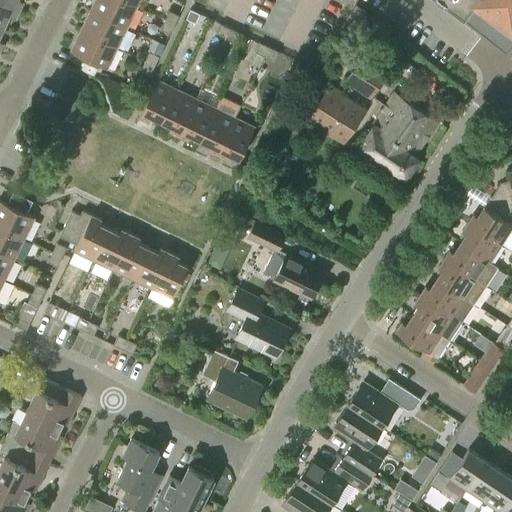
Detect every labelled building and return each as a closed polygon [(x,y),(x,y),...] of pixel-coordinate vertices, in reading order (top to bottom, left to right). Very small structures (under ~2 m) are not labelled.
[(0,0),(0,2),(16,11),(18,6),(16,0),(15,0),(0,0)] [(127,25),(137,5),(126,0),(94,0),(90,8),(127,25)] [(511,0),(445,0),(444,2),(445,2),(447,0),(461,11),(459,13),(461,14),(464,11),(449,0),(475,0),(511,27),(511,0)] [(9,16),(14,14),(16,11),(0,2),(0,28),(1,29),(8,16),(9,16)] [(342,24),(352,31),(366,11),(355,4),(342,24)] [(117,46),(127,25),(90,8),(80,28),(117,46)] [(190,8),(186,18),(195,22),(200,13),(190,8)] [(174,23),(179,15),(170,10),(165,19),(174,23)] [(170,32),(174,23),(165,19),(161,28),(170,32)] [(224,36),(229,27),(220,23),(216,32),(224,36)] [(239,32),(229,27),(224,36),(235,41),(239,32)] [(107,67),(117,46),(80,28),(70,49),(107,67)] [(160,53),(164,44),(154,39),(150,48),(160,53)] [(265,56),(269,46),(259,41),(249,62),(259,67),(265,56)] [(278,50),(269,46),(265,56),(274,60),(278,50)] [(154,64),(158,56),(149,51),(145,59),(154,64)] [(371,97),(386,73),(357,56),(343,80),(371,97)] [(149,74),(154,64),(145,59),(140,68),(149,74)] [(161,120),(176,88),(156,78),(139,114),(148,119),(150,115),(161,120)] [(342,140),(363,107),(327,85),(306,118),(342,140)] [(179,133),(196,97),(176,88),(161,120),(171,125),(169,129),(179,133)] [(403,177),(417,157),(412,153),(435,120),(393,92),(357,145),(403,177)] [(200,138),(215,106),(196,97),(179,133),(187,137),(190,133),(200,138)] [(209,147),(217,151),(234,115),(215,106),(200,138),(210,143),(209,147)] [(234,115),(217,151),(228,156),(229,152),(240,157),(255,125),(234,115)] [(510,207),(511,204),(511,166),(509,167),(511,178),(501,180),(491,195),(510,207)] [(510,207),(491,195),(485,203),(484,203),(477,214),(473,212),(467,221),(502,244),(511,228),(511,223),(503,218),(510,207)] [(0,225),(22,236),(32,215),(0,199),(0,225)] [(310,295),(321,270),(285,253),(276,248),(283,234),(254,220),(230,208),(226,216),(250,228),(247,234),(268,244),(271,253),(262,272),(274,277),(273,278),(310,295)] [(97,216),(82,209),(80,213),(71,209),(59,234),(77,242),(74,249),(80,252),(97,216)] [(103,263),(118,231),(99,222),(100,218),(97,216),(80,252),(103,263)] [(490,261),(502,244),(467,221),(461,229),(465,232),(460,240),(490,261)] [(0,250),(12,257),(22,236),(0,225),(0,250)] [(139,236),(121,227),(119,232),(118,231),(103,263),(126,274),(141,242),(137,240),(139,236)] [(497,265),(490,261),(460,240),(454,250),(450,247),(444,256),(485,283),(497,265)] [(219,268),(229,247),(216,241),(206,262),(219,268)] [(61,255),(65,246),(55,242),(51,250),(61,255)] [(158,250),(141,242),(126,274),(152,286),(169,251),(159,246),(158,250)] [(0,275),(3,277),(12,257),(0,250),(0,275)] [(57,265),(61,255),(51,250),(47,260),(57,265)] [(172,296),(187,265),(177,260),(179,255),(169,251),(152,286),(172,296)] [(473,302),(485,283),(444,256),(438,265),(441,268),(435,277),(473,302)] [(66,266),(53,295),(62,298),(75,270),(66,266)] [(181,278),(187,281),(190,274),(184,271),(181,278)] [(473,302),(435,277),(429,286),(426,284),(420,292),(461,319),(473,302)] [(41,296),(45,287),(35,283),(31,291),(41,296)] [(275,355),(288,327),(256,312),(262,299),(237,287),(227,308),(245,317),(236,336),(275,355)] [(36,305),(41,296),(31,291),(27,301),(36,305)] [(449,337),(461,319),(420,292),(414,301),(418,303),(412,313),(449,337)] [(300,294),(296,303),(304,306),(308,297),(300,294)] [(44,310),(65,319),(69,310),(48,301),(44,310)] [(449,337),(412,313),(405,322),(402,320),(396,329),(437,356),(449,337)] [(84,329),(88,320),(79,315),(75,324),(84,329)] [(93,333),(97,324),(88,320),(84,329),(93,333)] [(503,328),(494,341),(503,347),(508,339),(511,333),(503,328)] [(123,347),(127,338),(118,334),(113,343),(123,347)] [(132,352),(136,343),(127,338),(123,347),(132,352)] [(483,351),(479,357),(491,365),(495,359),(497,357),(499,354),(503,347),(494,341),(491,339),(483,351)] [(246,416),(261,384),(232,370),(237,359),(212,347),(200,372),(214,379),(206,397),(246,416)] [(475,390),(491,365),(479,357),(463,382),(475,390)] [(67,422),(74,406),(52,395),(58,383),(35,372),(24,394),(31,398),(25,410),(59,426),(62,420),(67,422)] [(380,391),(362,379),(347,402),(380,424),(395,401),(406,408),(412,407),(418,397),(393,380),(387,389),(380,391)] [(371,470),(380,457),(365,447),(380,424),(347,402),(331,426),(350,438),(351,444),(345,453),(371,470)] [(59,426),(25,410),(19,422),(12,419),(2,440),(25,451),(31,440),(53,451),(61,435),(56,433),(59,426)] [(143,508),(155,483),(144,478),(159,449),(131,436),(123,453),(127,455),(117,477),(129,483),(121,498),(143,508)] [(34,490),(42,474),(20,463),(25,451),(2,440),(0,444),(0,481),(27,494),(30,488),(34,490)] [(437,461),(442,453),(432,446),(426,453),(437,461)] [(466,488),(485,459),(468,447),(448,476),(466,488)] [(330,468),(312,456),(297,479),(330,500),(345,478),(356,485),(362,484),(369,474),(342,457),(336,466),(330,468)] [(482,499),(502,470),(485,459),(466,488),(482,499)] [(169,473),(151,509),(156,511),(195,511),(213,476),(209,474),(210,471),(209,470),(208,470),(208,469),(207,468),(206,468),(205,467),(204,467),(203,466),(202,465),(201,465),(200,465),(199,464),(198,464),(197,464),(196,464),(195,463),(194,463),(193,463),(192,466),(191,465),(188,464),(180,479),(169,473)] [(499,510),(511,490),(511,476),(502,470),(482,499),(499,510)] [(400,478),(393,489),(399,492),(411,500),(413,498),(416,494),(416,492),(418,490),(400,478)] [(322,511),(330,500),(297,479),(281,503),(291,509),(291,511),(322,511)] [(27,494),(0,481),(0,508),(7,511),(23,511),(28,502),(24,500),(27,494)] [(511,511),(511,490),(499,510),(501,511),(511,511)] [(399,492),(395,499),(408,506),(411,500),(399,492)] [(107,511),(112,511),(116,504),(93,495),(89,505),(107,511)]
